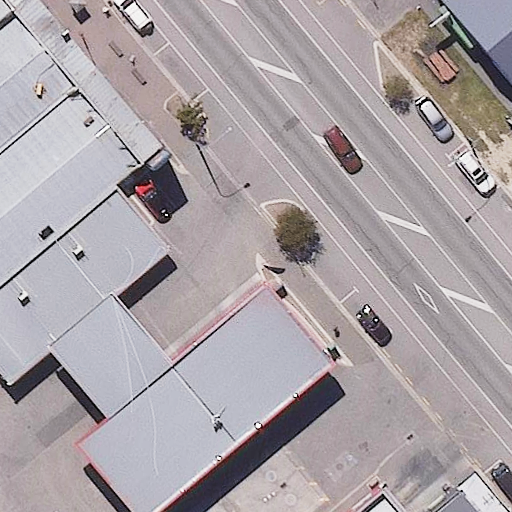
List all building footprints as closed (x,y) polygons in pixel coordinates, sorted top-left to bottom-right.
[(0,270),(110,179),(139,155),(8,0),(5,0),(0,4),(0,270)] [(511,0),(439,0),(511,87),(511,0)] [(165,244),(110,179),(0,270),(0,369),(6,377),(165,244)] [(133,511),(334,345),(266,265),(64,434),(129,511),(133,511)] [(475,511),(448,479),(410,511),(475,511)]
